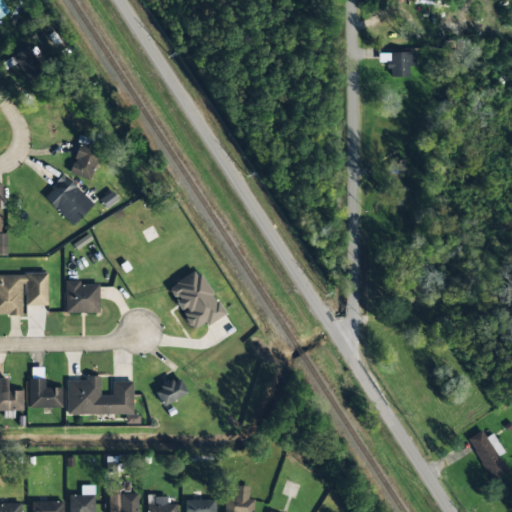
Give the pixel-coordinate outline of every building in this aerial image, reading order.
[(0,0),(0,17),(8,13),(0,0)] [(2,63),(5,68),(15,62),(26,80),(42,71),(27,47),(2,63)] [(387,77),(407,77),(408,66),(414,66),(414,53),(389,53),(389,61),(388,61),(387,77)] [(89,180),(99,152),(78,145),(68,173),(89,180)] [(42,197),(72,226),(92,204),(63,175),(42,197)] [(223,314),(196,269),(166,288),(193,332),(223,314)] [(0,274),(0,315),(22,315),(22,306),(46,306),(46,274),(0,274)] [(64,313),(98,314),(98,285),(78,284),(79,281),(64,281),(64,313)] [(0,411),(22,411),(22,390),(6,391),(6,378),(0,377),(0,411)] [(131,382),(111,382),(111,395),(99,395),(99,377),(84,377),(84,381),(66,381),(66,415),(124,415),(124,424),(138,424),(138,415),(132,415),(131,382)] [(28,408),(61,407),(61,388),(44,388),(44,378),(27,379),(28,408)] [(161,405),(186,394),(179,378),(154,389),(161,405)] [(492,433),(485,438),(480,430),(466,440),(491,480),(506,471),(497,457),(504,453),(492,433)] [(136,511),(136,493),(128,494),(128,483),(107,483),(107,511),(136,511)] [(93,511),(93,485),(80,486),(80,495),(67,495),(67,511),(93,511)] [(248,487),(232,486),(232,498),(224,498),(223,511),(252,511),(253,499),(247,499),(248,487)] [(175,511),(175,504),(167,505),(166,496),(145,496),(145,511),(175,511)] [(184,500),(183,511),(214,511),(214,500),(184,500)] [(61,511),(62,501),(30,502),(30,511),(61,511)] [(0,503),(0,511),(19,511),(20,504),(0,503)]
